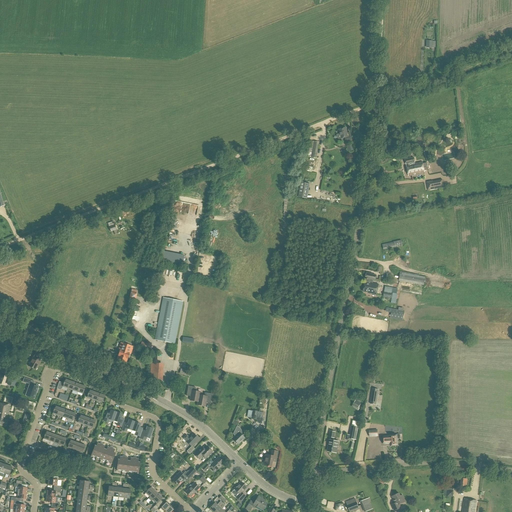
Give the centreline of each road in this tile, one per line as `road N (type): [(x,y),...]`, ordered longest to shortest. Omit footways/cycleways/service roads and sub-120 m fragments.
road 1 (track): [(511,50),(0,247)]
road 2 (unclassified): [(312,472),(376,126),(381,0)]
road 3 (unclassified): [(0,313),(184,414),(239,462)]
road 4 (unclassified): [(511,469),(432,462),(312,472)]
road 5 (residential): [(190,511),(153,472),(157,420),(111,403)]
road 6 (unclassified): [(33,511),(37,489),(19,461),(54,371)]
